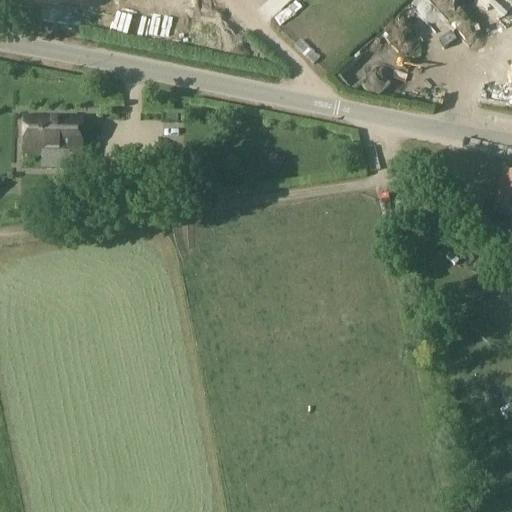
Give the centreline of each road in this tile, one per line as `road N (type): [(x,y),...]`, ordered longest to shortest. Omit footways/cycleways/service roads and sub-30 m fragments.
road 1 (track): [(374,181),(0,235)]
road 2 (unclassified): [(333,108),(0,40)]
road 3 (track): [(451,511),(374,181)]
road 4 (track): [(511,271),(371,147)]
road 5 (residential): [(511,144),(333,108)]
road 6 (track): [(333,108),(221,0)]
